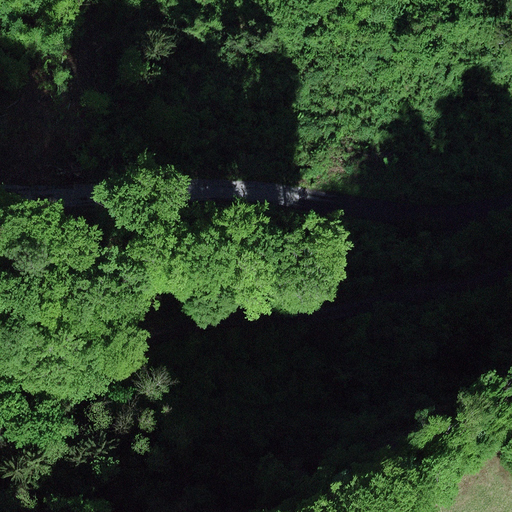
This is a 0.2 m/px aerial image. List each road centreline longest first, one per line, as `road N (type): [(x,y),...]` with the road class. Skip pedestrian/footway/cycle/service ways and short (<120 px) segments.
road 1 (track): [(511,271),(343,313),(0,358)]
road 2 (unclassified): [(0,196),(156,186),(457,211),(511,194)]
